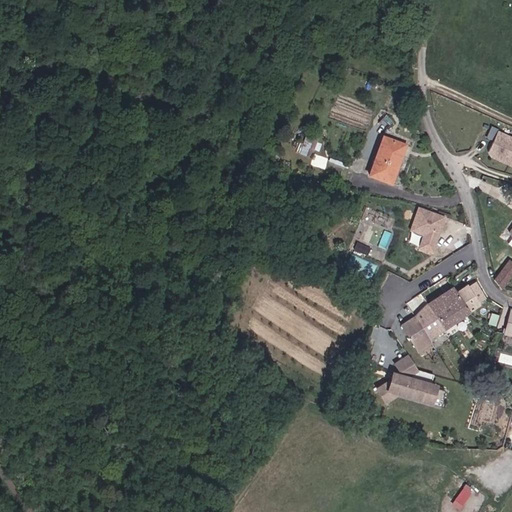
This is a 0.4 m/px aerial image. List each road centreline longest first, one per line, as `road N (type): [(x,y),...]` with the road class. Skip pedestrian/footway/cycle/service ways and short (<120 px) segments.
road 1 (unclassified): [(425,0),(426,113),(469,188),(492,287),(511,302)]
road 2 (unknown): [(481,243),(405,287),(382,327)]
